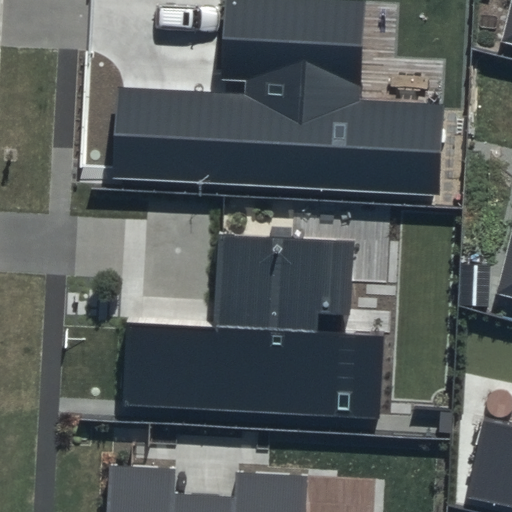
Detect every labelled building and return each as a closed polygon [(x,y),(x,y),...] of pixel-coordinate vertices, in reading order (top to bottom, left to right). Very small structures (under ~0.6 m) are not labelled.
[(360,99),(365,1),(344,0),(225,0),(222,81),(245,82),(245,94),(119,88),(115,177),(439,193),(443,103),(360,99)] [(511,0),(501,42),(511,44),(511,0)] [(511,229),(497,291),(511,295),(511,229)] [(350,333),(353,241),(221,236),(217,326),(124,322),(121,408),(379,418),(383,334),(350,333)] [(511,423),(486,418),(469,496),(511,505),(511,423)] [(177,468),(110,464),(106,511),(303,511),(306,476),(235,472),(234,497),(175,493),(177,468)]
